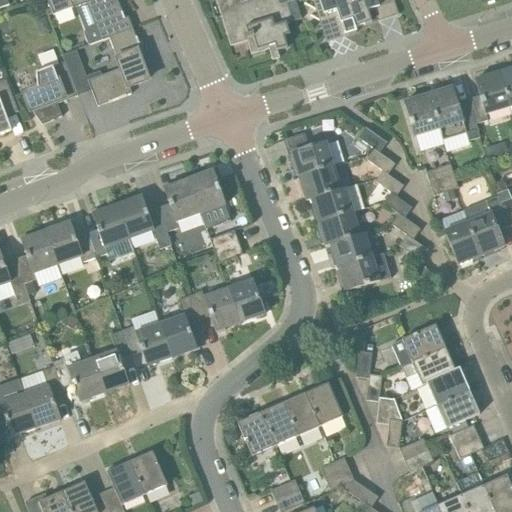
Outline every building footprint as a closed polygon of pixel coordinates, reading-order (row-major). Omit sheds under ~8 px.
[(7,0),(0,0),(0,8),(9,6),(7,0)] [(103,41),(129,31),(120,8),(117,9),(113,0),(106,0),(105,1),(104,0),(47,0),(53,16),(88,3),(103,41)] [(288,48),(284,37),(290,36),(287,25),(294,22),(303,20),(296,0),(254,0),(241,4),(240,0),(219,0),(223,14),(233,45),(249,39),(254,53),(275,46),(277,52),(288,48)] [(319,0),(324,15),(337,11),(345,37),(356,33),(355,29),(372,23),(368,11),(379,8),(376,0),(319,0)] [(52,31),(47,17),(36,21),(42,35),(52,31)] [(129,31),(103,41),(103,42),(109,39),(121,70),(88,82),(98,108),(132,95),(129,88),(148,81),(137,53),(142,52),(137,39),(132,40),(129,31)] [(61,117),(56,105),(77,96),(65,63),(36,74),(37,86),(21,92),(29,114),(33,113),(42,126),(61,117)] [(511,69),(498,74),(509,109),(511,107),(511,69)] [(485,116),(509,109),(498,74),(475,81),(480,97),(467,101),(475,125),(487,122),(485,116)] [(0,136),(12,132),(6,117),(18,112),(6,81),(0,82),(0,136)] [(475,125),(467,101),(456,104),(451,89),(427,96),(438,131),(442,142),(466,134),(468,142),(479,138),(475,125)] [(414,138),(438,131),(427,96),(404,104),(414,138)] [(358,139),(374,151),(378,154),(386,144),(365,129),(358,139)] [(298,179),(334,169),(326,144),(291,155),(292,159),(290,159),(295,177),(297,176),(298,179)] [(394,166),(378,154),(374,151),(366,160),(382,172),(387,176),(394,166)] [(429,185),(454,176),(450,166),(426,174),(429,185)] [(341,191),(334,169),(298,179),(299,181),(297,182),(302,199),(304,199),(305,203),(310,201),(341,191)] [(187,181),(200,216),(224,207),(211,172),(187,181)] [(403,187),(387,176),(382,172),(375,182),(391,194),(395,197),(403,187)] [(458,189),(454,176),(429,185),(433,197),(442,194),(453,190),(458,189)] [(176,224),(200,216),(187,181),(163,190),(169,205),(157,209),(166,233),(177,229),(176,224)] [(511,202),(511,200),(509,201),(504,186),(495,190),(500,204),(509,228),(511,226),(511,202)] [(318,224),(353,214),(346,189),(341,191),(310,201),(311,203),(309,204),(315,222),(316,221),(318,224)] [(456,199),(453,190),(442,194),(445,203),(456,199)] [(411,209),(395,197),(391,194),(383,204),(399,216),(404,219),(411,209)] [(166,233),(157,209),(146,213),(141,198),(117,207),(129,241),(153,233),(160,250),(170,247),(166,233)] [(497,233),(509,228),(500,204),(489,209),(491,214),(468,223),(464,212),(462,213),(466,224),(480,257),(503,248),(497,233)] [(104,250),(129,241),(117,207),(92,216),(97,231),(86,235),(95,259),(106,255),(104,250)] [(458,266),(480,257),(466,224),(462,213),(442,221),(445,232),(444,233),(458,266)] [(358,236),(360,236),(353,214),(318,224),(319,228),(317,229),(322,246),(324,246),(325,248),(330,246),(358,237),(358,236)] [(420,231),(404,219),(399,216),(392,226),(406,237),(412,241),(420,231)] [(95,259),(86,235),(76,239),(70,223),(45,233),(57,267),(82,259),(83,263),(95,259)] [(214,252),(238,244),(234,232),(210,241),(214,252)] [(34,276),(57,267),(45,233),(21,241),(26,256),(15,261),(23,285),(29,302),(30,302),(28,296),(36,294),(32,282),(35,281),(34,276)] [(337,269),(372,259),(365,235),(360,236),(358,236),(358,237),(330,246),(331,249),(329,249),(334,267),(336,266),(337,269)] [(427,252),(412,241),(406,237),(399,246),(420,261),(427,252)] [(238,244),(214,252),(218,264),(242,255),(238,244)] [(372,259),(337,269),(338,273),(336,274),(342,291),(344,291),(344,293),(390,279),(383,255),(372,259)] [(23,285),(15,261),(3,265),(0,256),(0,288),(11,284),(18,306),(29,302),(23,285)] [(416,262),(410,270),(420,279),(427,271),(416,262)] [(227,289),(239,324),(264,316),(251,281),(227,289)] [(216,333),(239,324),(227,289),(202,298),(201,293),(189,298),(198,321),(210,316),(216,333)] [(364,307),(361,295),(350,299),(354,311),(364,307)] [(186,325),(198,321),(189,298),(178,302),(183,315),(159,324),(172,359),(196,350),(186,325)] [(72,329),(77,321),(67,315),(62,324),(72,329)] [(147,368),(172,359),(159,324),(135,333),(132,329),(122,333),(130,356),(142,352),(147,368)] [(412,364),(445,350),(435,327),(390,346),(401,370),(412,364)] [(118,361),(130,356),(122,333),(111,336),(116,350),(91,359),(104,394),(128,386),(118,361)] [(19,353),(15,341),(8,344),(12,355),(19,353)] [(432,381),(454,371),(445,350),(412,364),(401,370),(405,380),(416,375),(421,386),(426,384),(426,385),(432,382),(432,381)] [(104,394),(91,359),(80,363),(77,353),(63,358),(65,364),(54,368),(62,391),(73,387),(80,403),(104,394)] [(368,380),(369,376),(371,355),(359,353),(356,378),(368,380)] [(50,395),(62,391),(54,368),(42,372),(47,386),(23,395),(36,429),(60,421),(50,395)] [(436,407),(469,393),(458,369),(454,371),(432,381),(432,382),(426,385),(436,407)] [(378,403),(379,399),(379,397),(383,397),(385,385),(381,384),(382,378),(369,376),(368,380),(366,401),(378,403)] [(36,429),(23,395),(19,382),(0,388),(0,413),(2,413),(12,438),(36,429)] [(305,395),(319,427),(342,417),(327,385),(305,395)] [(469,393),(436,407),(426,411),(435,433),(445,429),(447,428),(465,420),(478,414),(469,393)] [(297,437),(319,427),(305,395),(283,405),(297,437)] [(389,420),(401,421),(393,400),(391,401),(379,399),(378,403),(376,424),(388,426),(389,420)] [(275,447),(297,437),(283,405),(261,414),(275,447)] [(252,457),(275,447),(261,414),(237,425),(252,457)] [(401,422),(401,421),(389,420),(388,426),(386,448),(398,449),(401,422)] [(451,436),(468,429),(465,420),(447,428),(451,436)] [(454,449),(478,439),(473,427),(468,429),(451,436),(449,437),(454,449)] [(224,434),(229,445),(229,446),(232,444),(236,442),(237,435),(235,429),(233,430),(224,434)] [(478,439),(454,449),(459,460),(482,449),(478,439)] [(404,461),(428,452),(423,440),(399,450),(404,461)] [(428,452),(404,461),(409,473),(432,463),(428,452)] [(129,464),(143,496),(166,486),(152,454),(129,464)] [(325,481),(348,471),(344,460),(320,470),(325,481)] [(122,511),(120,506),(143,496),(129,464),(106,474),(113,489),(102,494),(110,511),(122,511)] [(325,481),(330,492),(340,489),(353,482),(348,471),(325,481)] [(483,487),(494,511),(511,511),(511,490),(506,477),(483,487)] [(276,503),(299,493),(294,482),(271,492),(276,503)] [(377,498),(353,482),(340,489),(366,506),(370,509),(377,498)] [(110,511),(102,494),(91,499),(84,484),(61,494),(69,511),(110,511)] [(467,511),(494,511),(483,487),(461,497),(467,511)] [(203,503),(199,493),(188,497),(192,507),(203,503)] [(299,493),(276,503),(279,511),(286,511),(304,504),(299,493)] [(69,511),(61,494),(38,504),(41,511),(69,511)] [(440,511),(467,511),(461,497),(438,506),(440,511)]
